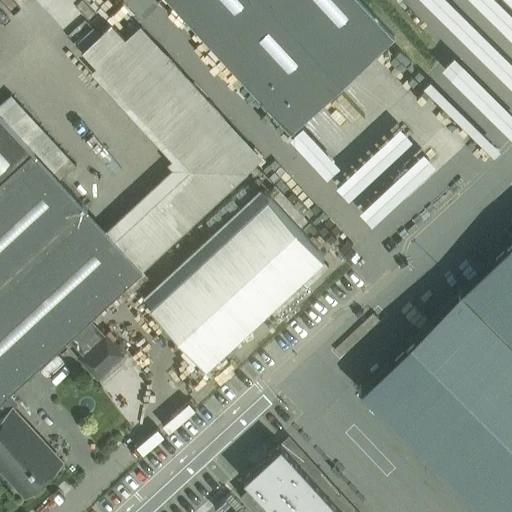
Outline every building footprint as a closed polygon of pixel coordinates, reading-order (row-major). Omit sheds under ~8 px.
[(80,0),(64,0),(61,1),(65,12),(83,6),(80,0)] [(393,35),(361,0),(168,0),(289,130),(393,35)] [(75,345),(96,325),(155,270),(147,262),(141,268),(0,114),(0,397),(66,336),(75,345)] [(260,185),(142,293),(205,362),(323,253),(260,185)] [(511,511),(511,234),(365,383),(487,511),(511,511)] [(122,353),(96,325),(75,345),(83,354),(85,352),(102,370),(122,353)] [(0,397),(0,467),(25,494),(61,461),(11,407),(10,408),(0,397)] [(342,511),(299,465),(280,444),(245,476),(277,511),(342,511)]
